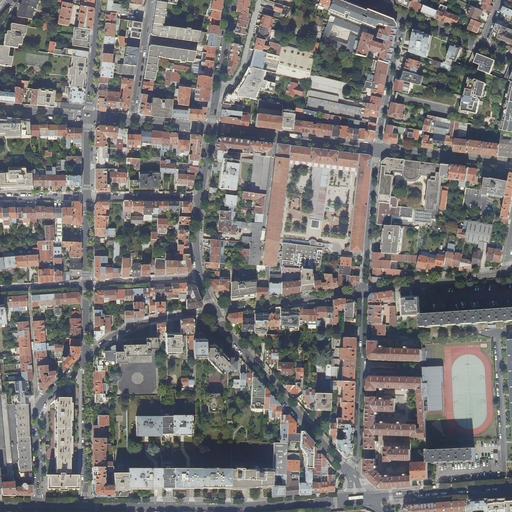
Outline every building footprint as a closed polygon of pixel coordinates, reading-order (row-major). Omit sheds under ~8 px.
[(21,0),(21,4),(19,4),(17,17),(21,17),(24,18),(31,19),(33,9),(36,9),(38,4),(36,4),(37,0),(21,0)] [(93,3),(93,0),(76,0),(79,0),(81,0),(81,5),(83,5),(83,7),(93,9),(93,3)] [(113,0),(108,0),(107,0),(107,5),(106,10),(111,11),(120,12),(120,11),(121,8),(121,5),(113,4),(113,0)] [(222,2),(222,0),(210,0),(208,8),(221,11),(222,2)] [(249,4),(249,0),(237,0),(237,4),(236,12),(239,12),(248,13),(249,5),(250,5),(250,4),(249,4)] [(349,3),(341,0),(331,0),(331,1),(329,6),(329,7),(328,10),(341,16),(342,12),(348,14),(346,18),(373,28),(374,24),(375,24),(375,25),(376,25),(376,24),(381,26),(381,25),(384,26),(389,27),(394,28),(394,25),(391,20),(378,14),(349,3)] [(412,2),(410,1),(407,0),(396,0),(398,4),(402,6),(409,8),(412,2)] [(187,40),(198,42),(201,32),(200,32),(201,31),(190,30),(190,29),(186,28),(186,29),(166,26),(166,27),(164,27),(163,27),(162,25),(163,24),(164,16),(165,16),(166,14),(167,14),(167,13),(165,12),(166,3),(160,2),(156,1),(155,7),(153,18),(151,33),(152,35),(159,36),(187,40)] [(479,4),(477,8),(484,11),(485,12),(486,10),(491,12),(493,7),(490,5),(482,2),(481,1),(479,4)] [(72,4),(62,2),(60,11),(59,11),(59,15),(57,24),(68,26),(72,4)] [(416,2),(413,10),(417,11),(421,13),(425,6),(421,4),(419,3),(416,2)] [(287,13),(289,7),(278,4),(275,3),(274,7),(273,10),(278,12),(287,15),(288,13),(287,13)] [(132,4),(131,8),(130,8),(130,9),(131,9),(131,11),(140,12),(140,10),(140,11),(141,5),(132,4)] [(92,18),(93,9),(83,7),(80,6),(79,12),(76,12),(76,14),(78,15),(78,16),(75,16),(75,18),(77,19),(77,20),(79,21),(78,27),(81,28),(90,30),(91,30),(92,18)] [(425,6),(421,13),(429,16),(435,19),(438,12),(425,6)] [(481,16),(484,11),(477,8),(471,6),(467,16),(478,21),(480,15),(481,16)] [(506,16),(505,19),(510,21),(511,15),(511,10),(504,7),(502,12),(507,15),(507,16),(506,16)] [(129,9),(121,8),(120,11),(120,12),(119,19),(126,20),(126,16),(127,12),(128,12),(129,9)] [(220,15),(221,11),(208,8),(206,15),(209,15),(209,17),(213,18),(220,19),(220,15)] [(443,10),(439,9),(438,12),(435,19),(439,20),(442,21),(445,14),(442,13),(443,10)] [(450,11),(448,9),(445,14),(442,21),(447,23),(447,22),(451,23),(452,20),(457,23),(461,14),(457,12),(456,16),(449,14),(450,11)] [(110,15),(106,14),(105,23),(114,24),(115,13),(110,12),(110,15)] [(248,22),(250,14),(248,13),(239,12),(238,16),(237,19),(248,22)] [(186,20),(183,20),(177,18),(178,13),(175,13),(173,21),(186,23),(186,20)] [(271,17),(262,15),(262,17),(261,21),(263,21),(268,23),(270,23),(271,19),(271,17)] [(17,17),(13,16),(12,18),(13,19),(15,20),(14,24),(23,25),(24,18),(21,17),(17,17)] [(219,23),(220,19),(213,18),(209,17),(208,19),(211,20),(210,25),(218,27),(219,23)] [(389,52),(394,28),(389,27),(384,26),(384,28),(383,28),(382,29),(383,29),(383,30),(378,29),(375,38),(382,40),(381,44),(379,44),(375,42),(370,41),(369,41),(371,36),(370,36),(362,33),(363,28),(359,27),(335,17),(333,23),(332,24),(361,33),(360,37),(358,37),(358,38),(359,39),(355,54),(364,57),(367,49),(379,53),(377,61),(387,64),(389,52)] [(247,28),(248,22),(237,19),(236,22),(236,26),(245,28),(247,28)] [(507,28),(508,25),(504,23),(505,22),(499,19),(497,24),(502,26),(507,28)] [(480,29),(483,31),(486,24),(482,23),(482,24),(472,20),(468,30),(478,34),(480,29)] [(138,30),(141,30),(141,27),(142,25),(142,22),(128,21),(127,28),(130,28),(138,30)] [(332,24),(333,23),(328,21),(326,25),(325,27),(324,32),(323,33),(321,39),(319,43),(351,53),(356,37),(350,35),(347,44),(327,38),(332,24)] [(14,24),(12,23),(11,31),(8,31),(7,32),(7,35),(6,35),(5,41),(4,46),(9,47),(17,48),(18,45),(20,45),(21,37),(24,38),(24,34),(25,34),(27,26),(23,25),(14,24)] [(324,32),(325,27),(314,23),(312,30),(323,33),(324,32)] [(502,26),(497,24),(493,32),(498,35),(502,26)] [(218,30),(218,27),(210,25),(209,25),(209,26),(210,26),(209,33),(217,34),(218,30)] [(245,28),(236,26),(235,29),(234,33),(245,35),(246,32),(244,31),(245,28)] [(498,35),(497,38),(511,44),(511,30),(507,28),(502,26),(498,35)] [(89,44),(90,30),(81,28),(78,27),(76,27),(75,32),(74,40),(74,46),(88,48),(89,44)] [(267,28),(262,27),(261,29),(259,28),(258,32),(258,33),(257,33),(256,38),(261,39),(264,40),(266,41),(268,36),(269,36),(270,31),(271,31),(272,30),(267,28)] [(367,29),(363,28),(362,33),(370,36),(371,36),(371,34),(366,32),(367,29)] [(135,39),(139,39),(141,32),(138,32),(129,30),(127,30),(125,37),(130,38),(135,39)] [(427,59),(431,36),(425,35),(425,34),(421,33),(421,32),(414,31),(410,53),(427,59)] [(216,41),(217,34),(209,33),(208,37),(207,46),(215,47),(216,41)] [(114,37),(104,36),(104,40),(103,44),(114,45),(114,44),(114,41),(114,37)] [(129,47),(138,49),(139,44),(139,39),(135,39),(130,38),(129,43),(125,43),(124,41),(124,37),(118,36),(118,37),(119,45),(119,46),(125,47),(129,47)] [(261,39),(256,38),(254,43),(253,49),(261,51),(262,49),(266,50),(266,48),(268,49),(268,47),(263,45),(264,40),(261,39)] [(315,54),(319,43),(315,42),(312,41),(309,52),(315,54)] [(86,59),(87,59),(88,52),(85,51),(77,50),(66,49),(66,51),(63,51),(57,50),(57,49),(54,49),(55,43),(50,42),(48,53),(71,56),(86,59)] [(242,45),(231,42),(231,47),(230,52),(238,54),(239,50),(239,49),(241,49),(242,45)] [(103,49),(102,54),(110,54),(113,54),(113,49),(114,45),(103,44),(103,49)] [(456,62),(458,63),(462,48),(456,46),(452,44),(446,59),(456,62)] [(0,45),(0,65),(11,67),(13,57),(8,56),(9,47),(4,46),(0,45)] [(194,58),(196,52),(188,51),(157,46),(150,45),(149,46),(148,50),(145,67),(143,79),(150,80),(153,80),(154,80),(156,71),(157,71),(157,67),(156,67),(157,59),(156,58),(158,56),(158,57),(161,57),(162,58),(180,60),(180,62),(184,62),(184,61),(185,61),(193,62),(194,58)] [(215,50),(215,47),(207,46),(204,45),(203,52),(214,54),(215,50)] [(311,67),(315,54),(309,52),(298,49),(282,45),(279,56),(261,51),(253,49),(251,57),(248,67),(261,70),(262,69),(275,72),(275,73),(284,75),(294,77),(295,77),(308,81),(309,74),(310,72),(311,67)] [(123,64),(135,66),(136,60),(137,55),(138,49),(129,47),(125,47),(124,55),(126,55),(126,57),(124,56),(123,64)] [(214,58),(214,54),(203,52),(202,52),(201,60),(204,60),(213,62),(214,58)] [(238,54),(230,52),(229,56),(229,59),(238,62),(239,57),(237,56),(238,54)] [(102,58),(101,62),(109,63),(111,63),(112,57),(113,57),(115,57),(114,63),(117,64),(118,55),(113,54),(110,54),(102,54),(102,58)] [(478,54),(473,68),(476,69),(491,75),(496,61),(488,58),(478,54)] [(86,59),(71,56),(70,68),(69,68),(68,75),(69,76),(68,87),(71,87),(71,86),(81,88),(83,88),(84,79),(85,79),(86,71),(87,67),(86,67),(86,59)] [(213,64),(213,62),(204,60),(201,60),(199,59),(197,59),(194,58),(193,62),(193,64),(202,65),(206,66),(207,66),(213,67),(213,64)] [(408,59),(406,65),(407,66),(409,66),(413,67),(416,68),(419,69),(421,63),(408,59)] [(454,67),(456,62),(446,59),(445,63),(443,62),(443,64),(450,66),(454,67)] [(384,81),(387,64),(377,61),(374,77),(372,82),(383,85),(384,81)] [(101,68),(100,77),(105,77),(108,78),(112,78),(113,63),(111,63),(109,63),(101,62),(101,68)] [(174,69),(191,72),(192,68),(185,67),(180,66),(173,65),(173,64),(165,63),(165,68),(166,68),(173,69),(174,69)] [(124,74),(134,75),(135,66),(123,64),(119,64),(117,64),(117,67),(116,73),(124,74)] [(212,72),(213,67),(207,66),(206,66),(205,68),(204,68),(203,69),(201,68),(202,65),(193,64),(192,68),(191,72),(211,75),(212,72)] [(452,73),(454,67),(450,66),(443,64),(442,66),(439,65),(438,67),(442,68),(445,69),(446,68),(449,69),(448,71),(452,73)] [(406,65),(404,72),(411,74),(416,75),(418,71),(416,71),(416,68),(413,67),(409,66),(407,66),(406,65)] [(235,67),(228,66),(227,70),(227,73),(231,74),(235,67)] [(224,98),(222,103),(230,104),(233,104),(234,100),(239,101),(240,97),(244,98),(244,97),(251,99),(255,99),(256,93),(258,93),(258,90),(261,90),(261,88),(267,90),(267,92),(272,93),(275,83),(262,80),(264,70),(261,70),(248,67),(243,77),(239,83),(237,86),(231,95),(227,94),(224,98)] [(170,82),(170,85),(173,86),(179,86),(179,84),(179,82),(179,75),(176,72),(174,72),(172,72),(171,78),(170,82)] [(402,81),(404,82),(411,84),(420,86),(423,77),(416,75),(411,74),(404,72),(402,81)] [(309,74),(308,81),(310,81),(322,84),(325,85),(345,89),(346,87),(347,83),(309,74)] [(210,84),(211,78),(198,76),(196,86),(179,84),(179,86),(187,87),(190,88),(195,88),(209,90),(210,84)] [(130,98),(133,80),(122,78),(121,79),(121,85),(121,88),(123,88),(123,95),(123,98),(120,98),(120,100),(119,107),(129,108),(130,98)] [(474,80),(470,79),(468,87),(465,86),(464,89),(466,89),(464,96),(462,104),(462,112),(466,111),(469,112),(477,114),(480,100),(480,99),(480,98),(479,98),(478,98),(479,96),(483,97),(486,83),(478,80),(475,79),(474,80)] [(153,83),(153,80),(150,80),(149,82),(148,81),(147,82),(143,82),(142,89),(152,90),(153,83)] [(395,86),(394,91),(409,94),(410,89),(403,87),(404,82),(402,81),(396,80),(395,86)] [(29,91),(29,89),(27,89),(28,81),(22,81),(21,85),(21,87),(22,87),(21,89),(22,90),(22,94),(26,94),(27,91),(29,91)] [(298,84),(289,81),(285,95),(291,96),(292,92),(295,93),(295,94),(302,96),(304,88),(297,86),(298,84)] [(382,89),(383,85),(372,82),(366,81),(365,81),(364,87),(366,88),(382,91),(382,89)] [(440,82),(438,90),(441,91),(446,93),(447,91),(449,84),(440,82)] [(0,102),(6,103),(13,103),(14,93),(11,93),(10,91),(10,90),(11,90),(11,91),(14,91),(15,87),(4,86),(3,89),(4,90),(3,92),(0,92),(0,102)] [(83,107),(85,88),(83,88),(81,88),(71,86),(71,87),(69,103),(60,102),(60,107),(70,108),(80,109),(83,107)] [(187,87),(179,86),(178,89),(175,89),(175,94),(177,95),(177,98),(178,98),(179,98),(187,99),(189,100),(190,88),(187,87)] [(511,86),(505,120),(504,120),(502,131),(505,131),(511,132),(511,86)] [(18,104),(21,104),(22,94),(22,90),(21,89),(20,89),(20,88),(15,87),(14,91),(14,93),(13,103),(18,104)] [(208,97),(209,90),(195,88),(194,100),(194,101),(200,102),(207,103),(208,97)] [(381,95),(382,91),(366,88),(366,91),(367,91),(367,95),(370,96),(380,98),(381,95)] [(54,107),(54,102),(55,97),(55,91),(42,89),(38,89),(38,90),(37,99),(36,105),(45,106),(54,107)] [(468,114),(469,112),(466,111),(462,112),(462,105),(462,104),(464,96),(466,89),(464,89),(462,101),(460,112),(468,114)] [(107,93),(107,91),(105,91),(99,90),(98,98),(101,98),(104,98),(107,99),(107,93)] [(308,90),(307,96),(308,97),(329,101),(334,102),(336,96),(333,96),(308,90)] [(149,95),(141,94),(138,112),(141,115),(144,115),(150,116),(151,104),(147,103),(147,101),(148,101),(149,95)] [(369,104),(379,105),(380,103),(380,98),(370,96),(369,104)] [(329,101),(308,97),(307,103),(314,104),(358,113),(359,108),(337,103),(334,102),(329,101)] [(99,111),(106,112),(106,108),(106,106),(106,102),(104,102),(104,98),(101,98),(98,98),(97,103),(97,108),(98,110),(99,111)] [(158,98),(151,98),(151,104),(150,116),(160,117),(171,118),(172,108),(172,104),(173,100),(166,99),(166,100),(158,99),(158,98)] [(283,105),(266,102),(258,100),(257,107),(282,111),(282,110),(283,105)] [(372,110),(378,112),(378,108),(379,105),(369,104),(363,103),(363,105),(366,105),(365,109),(372,110)] [(404,105),(392,103),(390,112),(389,117),(404,119),(405,115),(402,114),(404,105)] [(206,113),(206,108),(199,107),(199,109),(190,109),(190,106),(188,106),(188,110),(187,119),(194,120),(202,120),(205,118),(206,113)] [(172,108),(171,118),(175,118),(179,118),(180,109),(172,108)] [(180,109),(179,118),(183,119),(187,119),(188,110),(180,109)] [(377,114),(378,112),(372,110),(365,109),(363,114),(377,117),(377,114)] [(238,118),(241,118),(241,113),(242,113),(242,112),(235,111),(232,111),(229,110),(221,110),(220,113),(220,116),(228,117),(228,115),(229,115),(239,116),(238,118)] [(294,113),(295,111),(282,110),(282,111),(281,116),(281,119),(280,130),(286,130),(292,131),(293,120),(294,113)] [(241,118),(240,125),(246,125),(248,126),(250,114),(242,113),(241,113),(241,118)] [(267,128),(280,130),(281,119),(281,116),(280,116),(280,117),(256,114),(255,127),(267,128)] [(3,117),(0,116),(0,133),(4,133),(5,133),(5,130),(7,130),(8,136),(20,136),(20,134),(30,133),(30,125),(30,120),(3,117)] [(240,125),(241,118),(238,118),(230,117),(228,117),(220,116),(220,119),(222,122),(225,123),(235,124),(240,125)] [(332,127),(331,136),(335,136),(338,137),(339,130),(340,126),(341,117),(337,116),(336,125),(332,125),(332,127)] [(428,116),(427,120),(432,121),(437,122),(451,124),(449,136),(450,136),(455,137),(466,137),(468,124),(428,116)] [(301,121),(300,132),(307,133),(314,134),(315,126),(315,124),(312,124),(312,123),(302,122),(302,119),(301,119),(301,121)] [(427,120),(426,119),(423,131),(424,132),(429,133),(432,121),(427,120)] [(293,120),(292,131),(296,132),(300,132),(301,121),(293,120)] [(375,127),(375,124),(372,123),(368,122),(367,130),(374,132),(375,127)] [(451,124),(437,122),(434,133),(447,136),(449,136),(451,124)] [(39,125),(30,125),(30,133),(30,136),(39,136),(39,125)] [(39,125),(39,136),(45,136),(48,136),(48,125),(39,125)] [(57,125),(48,125),(48,136),(57,136),(57,125)] [(66,125),(57,125),(57,136),(66,136),(66,128),(66,125)] [(95,140),(95,147),(102,147),(106,147),(106,143),(105,142),(105,139),(107,137),(112,137),(113,139),(113,142),(114,144),(114,145),(110,145),(110,147),(117,148),(117,128),(98,126),(96,127),(95,129),(95,140)] [(339,130),(338,137),(343,137),(346,138),(347,130),(347,128),(347,127),(340,126),(339,130)] [(81,128),(74,128),(74,139),(73,141),(73,143),(81,143),(81,128)] [(407,129),(406,130),(405,139),(413,140),(419,141),(419,135),(420,131),(413,130),(411,129),(407,129)] [(146,130),(141,130),(141,135),(141,140),(140,145),(146,146),(146,144),(151,144),(151,143),(151,131),(146,130)] [(373,135),(374,132),(367,130),(367,131),(365,131),(364,133),(364,140),(370,141),(371,139),(373,138),(373,135)] [(157,131),(151,131),(151,143),(151,144),(161,145),(161,132),(157,131)] [(500,145),(499,157),(511,158),(511,132),(505,131),(502,131),(500,145)] [(165,132),(161,132),(161,145),(161,146),(169,146),(169,144),(170,132),(165,132)] [(173,133),(170,132),(169,144),(177,144),(177,140),(177,133),(173,133)] [(447,136),(434,133),(434,139),(433,142),(433,143),(446,145),(446,142),(447,136)] [(199,135),(190,134),(190,140),(190,143),(192,143),(192,146),(191,146),(191,150),(192,150),(191,155),(189,155),(188,160),(198,161),(200,149),(202,138),(199,135)] [(393,135),(386,134),(385,140),(386,142),(387,143),(397,144),(399,135),(393,135)] [(424,135),(423,141),(423,144),(422,147),(427,148),(433,149),(433,143),(433,142),(434,139),(432,139),(431,140),(431,141),(430,141),(430,136),(424,135)] [(450,136),(449,136),(447,136),(446,142),(446,145),(454,146),(455,140),(452,139),(450,139),(450,138),(450,136)] [(217,139),(215,150),(224,151),(226,151),(227,149),(228,148),(240,149),(242,148),(243,150),(242,153),(248,154),(249,141),(234,139),(220,137),(217,139)] [(462,140),(455,140),(454,146),(454,151),(461,152),(469,153),(470,145),(470,141),(463,141),(464,139),(462,139),(462,140)] [(183,140),(177,140),(177,144),(176,151),(179,151),(178,154),(186,155),(187,151),(189,152),(190,143),(190,140),(183,140)] [(270,157),(271,144),(260,142),(249,141),(248,154),(252,154),(252,151),(254,150),(255,150),(255,151),(263,152),(264,152),(266,153),(265,156),(270,157)] [(484,143),(470,141),(470,145),(469,153),(475,154),(483,155),(484,143)] [(484,143),(483,155),(491,156),(499,157),(500,145),(492,144),(492,143),(491,143),(490,144),(484,143)] [(277,144),(262,266),(268,266),(270,266),(274,267),(280,223),(287,163),(287,159),(302,161),(324,164),(338,165),(351,167),(358,168),(357,171),(356,186),(352,223),(350,244),(348,244),(345,246),(345,250),(361,252),(369,173),(370,169),(371,158),(368,155),(330,151),(315,149),(277,144)] [(95,154),(95,169),(104,169),(104,164),(109,164),(109,153),(107,153),(107,147),(106,147),(102,147),(95,147),(95,153),(95,154)] [(214,160),(218,160),(223,161),(221,174),(222,175),(220,184),(219,188),(219,192),(234,194),(235,190),(238,161),(231,160),(231,159),(230,159),(231,156),(226,155),(226,151),(224,151),(215,150),(215,153),(214,160)] [(265,194),(270,157),(265,156),(264,156),(260,155),(260,156),(254,155),(252,175),(250,192),(265,194)] [(71,156),(66,156),(66,160),(66,161),(74,161),(74,172),(81,172),(81,156),(73,156),(71,156)] [(126,158),(126,163),(136,164),(136,169),(136,170),(139,170),(140,159),(133,158),(126,158)] [(160,158),(160,160),(160,163),(159,172),(159,173),(175,174),(175,172),(175,169),(175,164),(169,164),(170,160),(165,159),(165,161),(163,161),(163,158),(160,158)] [(442,177),(443,165),(387,158),(383,162),(378,203),(380,203),(379,206),(393,207),(406,208),(414,209),(398,207),(399,201),(399,200),(398,199),(397,198),(396,197),(394,197),(391,197),(392,197),(394,176),(393,176),(394,172),(403,173),(404,176),(405,177),(406,178),(408,179),(410,180),(413,180),(415,180),(417,179),(417,178),(418,177),(420,175),(430,177),(429,180),(427,201),(426,210),(438,211),(439,205),(439,200),(441,186),(442,177)] [(287,159),(287,163),(314,166),(307,219),(309,220),(318,221),(321,221),(327,168),(357,171),(358,168),(351,167),(338,165),(324,164),(302,161),(287,159)] [(61,167),(52,167),(52,168),(53,186),(56,186),(59,186),(59,175),(59,170),(66,170),(66,161),(66,160),(62,160),(61,167)] [(197,171),(198,161),(188,160),(188,163),(190,163),(190,164),(189,168),(188,168),(188,170),(187,172),(196,173),(197,171)] [(448,165),(443,165),(442,177),(445,177),(445,178),(446,179),(447,180),(447,181),(448,181),(449,179),(451,180),(451,179),(453,166),(448,165)] [(461,167),(453,166),(451,179),(458,180),(459,180),(459,178),(461,178),(461,180),(460,180),(460,181),(467,182),(468,179),(470,168),(461,167)] [(0,172),(0,187),(10,187),(10,190),(16,189),(16,187),(28,187),(28,188),(33,188),(33,186),(32,173),(26,173),(25,168),(14,169),(14,178),(8,178),(8,173),(0,172)] [(474,169),(470,168),(468,179),(467,182),(477,183),(477,182),(478,181),(478,177),(477,177),(478,169),(474,169)] [(104,169),(95,169),(95,175),(95,180),(95,190),(98,192),(109,192),(110,185),(105,185),(106,169),(104,169)] [(175,174),(174,183),(177,184),(186,185),(187,174),(187,172),(188,170),(184,170),(184,169),(179,169),(178,169),(175,169),(175,172),(175,174)] [(117,172),(117,182),(121,183),(121,185),(122,186),(124,186),(125,185),(126,173),(117,172)] [(129,180),(129,189),(140,189),(139,188),(147,188),(154,188),(159,188),(159,173),(159,172),(148,172),(139,172),(139,180),(129,180)] [(194,176),(196,176),(196,173),(187,172),(187,174),(186,185),(187,185),(193,185),(194,176)] [(80,175),(66,175),(66,186),(80,186),(80,180),(80,175)] [(491,179),(486,179),(485,184),(484,191),(483,194),(489,195),(489,194),(506,197),(506,196),(507,196),(508,189),(509,182),(492,179),(491,179)] [(449,188),(441,186),(439,200),(439,205),(442,206),(441,209),(446,210),(449,188)] [(263,214),(265,194),(250,192),(247,192),(243,191),(242,198),(256,199),(254,211),(251,210),(251,213),(255,213),(263,214)] [(233,207),(235,207),(236,200),(237,196),(226,194),(225,198),(224,198),(223,202),(225,202),(224,206),(228,206),(228,211),(229,211),(231,211),(232,211),(232,208),(233,208),(233,207)] [(510,215),(511,203),(511,196),(507,196),(506,196),(506,197),(504,209),(502,217),(509,219),(510,215)] [(78,202),(71,202),(71,208),(71,212),(74,212),(74,214),(71,214),(71,224),(71,225),(81,225),(81,205),(78,202)] [(109,210),(109,202),(97,202),(95,204),(95,210),(95,223),(95,228),(108,229),(108,225),(106,225),(106,227),(105,227),(105,225),(106,225),(106,222),(105,222),(105,220),(108,220),(108,216),(105,216),(105,214),(106,210),(109,210)] [(131,212),(132,202),(129,202),(124,202),(124,217),(127,217),(127,212),(131,212)] [(142,216),(143,202),(138,202),(132,202),(131,212),(131,213),(133,213),(133,212),(138,212),(138,217),(131,217),(131,228),(130,231),(133,231),(133,223),(142,224),(142,223),(142,221),(142,216)] [(152,214),(152,202),(147,202),(143,202),(142,216),(142,221),(144,221),(151,221),(152,215),(152,214)] [(163,202),(158,202),(157,214),(157,216),(157,232),(156,234),(156,235),(166,236),(167,226),(167,222),(167,221),(167,219),(163,219),(164,213),(161,213),(161,210),(168,210),(168,202),(163,202)] [(172,202),(168,202),(168,210),(178,211),(178,206),(175,206),(175,202),(172,202)] [(189,202),(180,202),(179,208),(182,208),(182,213),(190,213),(192,204),(189,202)] [(393,207),(379,206),(379,212),(378,218),(392,219),(393,218),(413,220),(414,209),(406,208),(393,207)] [(44,208),(44,207),(36,207),(36,208),(36,220),(45,219),(44,208)] [(53,208),(53,207),(44,208),(45,219),(53,219),(53,218),(53,208)] [(10,222),(8,208),(1,208),(3,222),(10,222)] [(16,222),(15,208),(8,208),(10,222),(10,225),(12,225),(12,222),(16,222)] [(62,208),(53,208),(53,218),(57,218),(62,218),(62,208)] [(71,208),(62,208),(62,218),(62,224),(71,224),(71,214),(71,212),(71,208)] [(182,208),(179,208),(179,222),(181,222),(181,225),(189,225),(189,219),(189,217),(182,217),(182,213),(182,208)] [(228,211),(219,210),(219,220),(226,220),(230,221),(234,221),(234,214),(231,214),(231,211),(229,211),(228,211)] [(415,211),(414,221),(429,223),(431,212),(415,211)] [(255,223),(262,223),(263,214),(255,213),(255,223)] [(53,238),(53,240),(53,242),(62,242),(62,237),(62,225),(62,224),(62,218),(57,218),(57,237),(53,237),(53,238)] [(392,219),(378,218),(377,225),(386,225),(389,226),(391,226),(391,225),(392,225),(392,219)] [(226,220),(219,220),(218,225),(218,234),(225,234),(225,232),(230,232),(230,234),(236,234),(236,227),(230,226),(230,221),(226,220)] [(318,221),(309,220),(308,228),(317,230),(318,221)] [(250,243),(260,243),(262,223),(255,223),(234,221),(230,221),(230,226),(236,227),(252,227),(251,236),(242,236),(241,242),(250,243)] [(469,221),(466,221),(465,227),(463,227),(463,229),(459,229),(458,237),(466,238),(466,234),(469,221)] [(466,234),(466,238),(465,242),(477,244),(480,244),(478,253),(475,252),(473,263),(473,264),(481,265),(483,254),(483,253),(485,243),(490,244),(493,225),(469,221),(466,234)] [(45,226),(45,241),(53,240),(53,238),(53,237),(53,225),(45,226)] [(389,226),(386,225),(384,242),(383,249),(383,253),(384,253),(385,253),(386,254),(387,254),(390,254),(393,254),(400,254),(401,253),(399,253),(402,228),(403,228),(403,226),(392,225),(391,225),(391,226),(389,226)] [(108,229),(95,228),(94,238),(105,238),(105,237),(116,237),(116,229),(108,229)] [(178,239),(188,240),(189,230),(178,230),(178,239)] [(177,249),(189,249),(189,246),(188,240),(178,239),(177,249)] [(218,240),(210,239),(210,247),(218,247),(220,248),(220,240),(218,240)] [(46,282),(54,282),(54,268),(54,264),(53,258),(53,242),(53,240),(45,241),(37,241),(38,248),(38,255),(38,260),(48,260),(48,269),(38,270),(38,276),(39,283),(46,282)] [(62,242),(53,242),(53,258),(61,258),(61,257),(61,253),(61,247),(62,242)] [(69,257),(70,257),(80,258),(81,253),(81,243),(71,242),(62,242),(61,247),(68,247),(69,247),(70,246),(71,247),(71,249),(70,248),(70,253),(69,253),(69,257)] [(280,267),(282,267),(289,268),(300,269),(312,269),(313,262),(307,262),(307,256),(308,254),(322,255),(323,255),(323,252),(322,252),(322,247),(309,246),(283,242),(280,267)] [(259,265),(261,243),(260,243),(250,243),(250,249),(249,257),(248,265),(257,265),(259,265)] [(497,244),(496,249),(496,252),(494,261),(495,261),(495,263),(497,263),(498,262),(501,262),(504,245),(497,244)] [(218,247),(210,247),(210,250),(210,255),(220,255),(220,251),(220,248),(218,247)] [(250,249),(239,248),(239,250),(240,250),(240,256),(249,257),(250,249)] [(445,267),(444,271),(448,271),(449,265),(461,267),(462,259),(463,252),(462,252),(462,254),(458,253),(458,252),(457,252),(456,256),(454,256),(456,249),(448,248),(447,252),(446,258),(445,265),(445,267)] [(496,252),(496,249),(489,248),(487,260),(494,262),(494,261),(496,252)] [(443,256),(438,255),(438,256),(437,259),(436,265),(445,267),(445,265),(446,258),(447,252),(444,251),(443,256)] [(169,256),(175,256),(174,261),(169,261),(165,261),(164,275),(177,274),(189,273),(191,270),(190,261),(189,255),(177,254),(165,254),(165,259),(169,260),(169,256)] [(321,263),(322,255),(308,254),(307,256),(307,262),(313,262),(316,263),(319,263),(321,263)] [(412,255),(400,254),(393,254),(390,254),(390,261),(391,261),(398,262),(414,263),(418,263),(420,256),(420,255),(412,255)] [(26,256),(27,267),(38,266),(38,260),(38,255),(34,255),(26,256)] [(210,255),(209,262),(212,263),(219,263),(220,258),(220,255),(210,255)] [(16,268),(27,267),(26,256),(15,257),(16,268)] [(106,256),(94,256),(94,264),(94,277),(97,279),(112,278),(113,266),(106,266),(106,267),(102,267),(102,266),(101,266),(100,267),(98,267),(98,266),(99,265),(100,263),(101,263),(107,263),(107,256),(106,256)] [(428,262),(429,258),(421,256),(420,256),(418,263),(418,267),(426,269),(428,262)] [(4,269),(16,268),(15,257),(2,258),(4,269)] [(75,276),(80,276),(80,275),(80,258),(70,257),(70,273),(70,276),(75,276)] [(351,257),(341,257),(340,265),(350,266),(351,257)] [(126,277),(129,277),(129,259),(129,258),(122,258),(121,278),(126,277)] [(437,259),(429,258),(428,262),(426,269),(432,270),(432,267),(436,268),(436,265),(437,259)] [(155,259),(154,275),(160,275),(164,275),(165,261),(165,259),(155,259)] [(461,267),(460,270),(466,269),(472,269),(473,264),(473,263),(470,263),(470,261),(462,259),(461,267)] [(379,260),(375,260),(374,268),(383,269),(385,269),(391,269),(391,261),(390,261),(385,261),(379,260)] [(212,263),(209,262),(205,262),(206,266),(206,267),(213,268),(213,271),(214,271),(219,271),(220,263),(219,263),(212,263)] [(137,277),(141,276),(141,266),(141,263),(132,264),(132,277),(137,277)] [(145,276),(149,276),(150,265),(141,266),(141,276),(145,276)] [(262,266),(259,265),(257,265),(257,270),(265,271),(265,275),(269,275),(270,266),(268,266),(262,266)] [(360,268),(360,266),(350,266),(340,265),(339,269),(333,268),(332,274),(333,274),(336,274),(340,274),(341,275),(346,275),(350,275),(359,276),(359,274),(359,272),(350,271),(350,267),(360,268)] [(281,287),(281,294),(291,293),(299,292),(300,281),(283,282),(284,281),(285,273),(295,274),(295,279),(297,279),(297,280),(300,280),(300,269),(289,268),(282,267),(281,276),(281,278),(281,280),(281,283),(281,287)] [(374,271),(373,277),(381,278),(383,278),(383,269),(374,268),(374,271)] [(300,281),(299,292),(302,291),(311,290),(312,290),(314,290),(313,279),(312,275),(312,269),(300,269),(300,280),(300,281)] [(321,283),(322,289),(330,288),(332,287),(337,287),(336,278),(332,279),(331,274),(324,273),(325,279),(326,279),(326,282),(321,283)] [(313,279),(314,290),(319,289),(322,289),(321,283),(320,276),(316,277),(315,275),(312,275),(313,279)] [(358,282),(359,276),(350,275),(346,275),(346,281),(349,281),(349,285),(356,284),(358,282)] [(211,285),(213,291),(218,291),(219,291),(219,279),(214,279),(209,279),(211,285)] [(228,291),(228,283),(228,280),(219,279),(219,291),(228,291)] [(237,299),(256,296),(256,290),(256,288),(256,286),(256,281),(243,282),(242,281),(240,281),(239,282),(238,282),(231,283),(231,291),(231,299),(237,299)] [(269,291),(269,296),(275,295),(281,294),(281,287),(281,283),(269,282),(269,288),(269,291)] [(164,287),(164,285),(160,285),(154,285),(154,288),(155,294),(164,293),(164,287)] [(192,285),(186,286),(186,294),(186,295),(189,294),(190,295),(190,296),(190,297),(189,298),(190,299),(186,300),(186,309),(200,307),(202,304),(199,297),(196,287),(192,285)] [(143,299),(143,288),(139,289),(133,289),(133,299),(138,298),(140,299),(143,299)] [(256,296),(256,298),(262,297),(263,297),(269,296),(269,291),(269,288),(256,288),(256,290),(256,296)] [(133,299),(133,289),(129,289),(124,290),(124,300),(124,301),(132,301),(131,301),(131,304),(133,304),(133,303),(133,299)] [(116,300),(116,290),(110,291),(103,291),(103,297),(103,300),(116,300)] [(124,300),(124,290),(121,290),(116,290),(116,300),(116,304),(119,304),(119,300),(124,300)] [(103,297),(103,291),(96,292),(94,294),(94,300),(94,303),(99,303),(102,303),(102,297),(103,297)] [(396,302),(395,292),(392,292),(380,294),(375,294),(371,299),(370,306),(382,306),(381,300),(384,299),(384,301),(391,300),(391,306),(397,307),(396,302)] [(66,293),(61,294),(61,304),(70,304),(70,293),(66,293)] [(77,293),(70,293),(70,304),(80,303),(80,295),(77,293)] [(27,306),(26,296),(23,296),(19,296),(19,307),(27,306)] [(12,307),(11,297),(8,297),(3,297),(4,305),(5,308),(12,307)] [(420,313),(420,297),(402,298),(403,316),(421,315),(420,313)] [(340,299),(333,300),(333,307),(333,314),(332,325),(337,325),(337,323),(338,323),(339,311),(342,311),(342,313),(344,313),(344,310),(344,300),(344,299),(340,299)] [(349,299),(344,300),(344,310),(344,313),(344,321),(355,322),(355,304),(354,302),(353,301),(351,300),(349,299)] [(143,309),(143,302),(133,303),(133,304),(133,309),(138,309),(138,311),(133,312),(133,319),(142,317),(143,317),(143,309)] [(163,313),(164,312),(164,302),(160,302),(161,305),(158,305),(158,302),(155,302),(155,311),(155,312),(157,312),(157,311),(162,311),(163,313)] [(313,310),(308,310),(307,317),(307,321),(316,321),(316,317),(317,314),(317,307),(317,302),(316,302),(313,302),(313,309),(313,310)] [(285,309),(280,308),(279,322),(279,327),(279,330),(282,330),(282,329),(283,329),(284,329),(284,326),(293,327),(293,328),(297,328),(298,320),(298,315),(298,309),(298,306),(289,307),(288,308),(287,308),(287,313),(284,313),(285,309)] [(382,306),(370,306),(370,312),(370,324),(374,324),(383,325),(384,306),(382,306)] [(280,307),(275,308),(275,314),(271,314),(271,315),(267,315),(267,321),(267,327),(272,327),(272,326),(279,327),(279,322),(280,308),(280,307)] [(326,307),(317,307),(317,314),(316,317),(325,317),(326,307)] [(299,308),(298,309),(298,315),(298,320),(307,321),(307,317),(308,310),(302,310),(302,309),(301,308),(299,308)] [(511,308),(503,309),(488,310),(474,311),(459,312),(444,313),(427,314),(423,314),(423,313),(421,313),(421,327),(428,327),(428,328),(431,328),(431,326),(443,326),(444,327),(447,327),(447,325),(459,324),(459,326),(462,326),(462,324),(475,323),(475,325),(478,324),(478,323),(491,322),(491,324),(494,323),(494,322),(506,321),(506,322),(509,322),(509,321),(511,320),(511,308)] [(254,311),(254,318),(254,330),(253,334),(260,334),(260,332),(267,333),(267,327),(267,321),(267,315),(267,310),(263,310),(254,311)] [(129,321),(133,319),(133,312),(133,311),(125,311),(125,315),(125,318),(125,323),(129,321)] [(236,323),(236,313),(228,314),(226,317),(231,324),(236,324),(236,323)] [(104,334),(110,331),(110,319),(112,319),(112,318),(112,315),(104,316),(104,322),(104,323),(104,326),(104,334)] [(94,322),(94,326),(101,326),(104,326),(104,323),(104,322),(103,322),(103,319),(99,319),(99,317),(94,317),(94,322)] [(193,340),(193,318),(188,319),(180,320),(180,335),(180,342),(185,342),(185,336),(183,336),(183,332),(190,332),(190,336),(189,336),(189,342),(189,349),(193,349),(193,345),(193,340)] [(242,318),(242,323),(241,331),(246,331),(246,330),(254,330),(254,318),(242,318)] [(40,321),(33,321),(33,326),(33,329),(44,328),(43,321),(40,321)] [(28,326),(28,322),(21,322),(17,323),(18,331),(28,330),(28,326)] [(162,332),(165,331),(164,323),(161,323),(156,324),(157,338),(157,339),(162,339),(162,332)] [(373,335),(382,335),(386,335),(386,325),(383,325),(374,324),(373,335)] [(80,326),(69,326),(69,332),(61,332),(61,336),(80,336),(80,331),(80,326)] [(97,340),(104,334),(104,326),(101,326),(94,326),(94,332),(94,339),(97,340)] [(29,334),(28,330),(18,331),(18,339),(29,339),(29,334)] [(180,342),(180,335),(173,335),(165,335),(165,353),(181,353),(180,342)] [(45,343),(45,336),(34,336),(34,340),(34,344),(45,343)] [(354,338),(343,337),(342,337),(342,348),(354,349),(354,344),(354,338)] [(157,339),(157,338),(145,338),(145,345),(123,345),(123,351),(115,352),(115,363),(127,363),(127,357),(149,356),(149,355),(151,355),(151,353),(150,353),(149,349),(157,349),(157,339)] [(29,343),(29,339),(18,339),(19,347),(30,347),(29,343)] [(206,345),(206,340),(203,340),(193,340),(193,345),(193,349),(193,356),(206,356),(206,348),(206,345)] [(372,359),(423,361),(422,350),(411,349),(411,347),(406,347),(406,349),(394,349),(394,348),(393,348),(393,349),(386,348),(386,346),(381,346),(381,348),(379,348),(379,341),(374,341),(373,340),(371,340),(370,341),(369,341),(369,347),(369,355),(372,359)] [(115,352),(115,345),(114,345),(113,346),(112,346),(111,347),(110,347),(110,348),(109,349),(109,350),(109,351),(104,351),(104,361),(104,364),(104,365),(104,366),(106,366),(107,365),(115,365),(115,363),(115,352)] [(215,345),(206,345),(206,348),(206,356),(206,359),(207,359),(210,359),(210,362),(213,362),(213,365),(216,366),(216,369),(219,369),(219,372),(222,372),(222,374),(223,374),(223,372),(228,372),(228,370),(228,364),(229,357),(229,355),(221,355),(221,352),(218,352),(218,348),(215,348),(215,345)] [(62,361),(62,372),(77,359),(80,353),(80,346),(69,346),(69,354),(66,357),(64,357),(64,346),(62,346),(62,361)] [(30,351),(30,347),(19,347),(20,356),(30,355),(30,351)] [(104,351),(104,348),(100,351),(99,352),(99,356),(95,356),(93,359),(93,361),(97,361),(97,363),(101,363),(101,361),(104,361),(104,351)] [(354,355),(354,349),(342,348),(341,348),(339,348),(339,359),(343,359),(353,360),(354,355)] [(36,358),(46,358),(46,350),(35,351),(35,355),(36,358)] [(269,350),(269,360),(269,362),(277,362),(278,350),(269,350)] [(20,364),(31,363),(31,359),(30,355),(20,356),(20,364)] [(234,357),(229,357),(228,364),(228,370),(237,371),(238,361),(234,361),(234,357)] [(36,362),(36,366),(47,365),(46,358),(36,358),(36,362)] [(353,364),(353,360),(343,359),(342,367),(353,368),(353,364)] [(104,371),(104,366),(102,366),(102,364),(101,363),(97,363),(97,361),(93,361),(93,363),(93,366),(95,366),(95,371),(104,371)] [(277,362),(277,369),(281,369),(281,374),(292,375),(292,374),(295,374),(296,368),(292,368),(292,363),(277,362)] [(21,372),(31,371),(31,365),(31,363),(20,364),(21,372)] [(324,364),(315,364),(315,372),(325,372),(325,379),(330,379),(330,376),(331,367),(331,364),(324,364)] [(48,371),(47,365),(36,366),(38,389),(42,391),(46,387),(55,379),(55,371),(48,371)] [(295,386),(283,385),(288,391),(291,391),(291,392),(292,393),(296,394),(297,392),(299,392),(299,386),(299,384),(299,376),(303,376),(303,368),(297,368),(297,366),(296,366),(296,368),(295,374),(295,386)] [(444,366),(423,367),(424,378),(425,402),(425,411),(444,410),(442,382),(445,382),(444,372),(443,372),(443,371),(444,371),(444,366)] [(353,376),(353,368),(342,367),(341,381),(353,381),(353,376)] [(27,380),(32,380),(32,375),(31,371),(21,372),(21,377),(18,378),(18,377),(7,377),(8,382),(14,381),(27,380)] [(104,375),(104,371),(95,371),(93,371),(93,375),(93,383),(101,383),(101,379),(102,379),(102,375),(104,375)] [(181,390),(194,390),(194,386),(194,371),(191,371),(191,376),(192,376),(192,379),(188,379),(188,378),(181,379),(181,390)] [(258,379),(252,372),(251,388),(250,403),(250,411),(263,412),(263,409),(264,387),(258,379)] [(365,461),(365,466),(364,474),(380,489),(391,488),(412,487),(412,480),(412,469),(412,465),(406,466),(407,474),(402,474),(403,477),(399,477),(393,477),(389,478),(389,475),(384,475),(384,478),(382,476),(383,476),(382,476),(377,471),(378,470),(378,466),(376,465),(376,459),(378,459),(378,455),(376,455),(377,445),(379,445),(379,441),(377,441),(377,442),(375,441),(376,435),(413,436),(414,437),(414,438),(418,438),(426,437),(427,437),(426,432),(425,411),(425,402),(424,382),(424,378),(390,377),(372,377),(371,377),(368,380),(366,442),(365,461)] [(14,404),(28,404),(28,399),(26,399),(25,396),(29,396),(28,392),(27,389),(28,389),(27,380),(14,381),(15,393),(14,394),(14,398),(13,398),(11,400),(12,404),(14,404)] [(352,391),(353,381),(341,381),(337,381),(337,386),(342,387),(342,398),(336,398),(336,402),(352,403),(352,391)] [(107,394),(107,383),(105,383),(102,383),(101,383),(93,383),(93,386),(93,388),(95,388),(95,394),(105,394),(107,394)] [(302,394),(298,397),(301,401),(302,399),(309,407),(309,408),(311,411),(313,411),(313,410),(314,410),(314,393),(314,390),(311,390),(311,389),(311,388),(309,388),(308,389),(308,390),(305,390),(305,391),(302,391),(302,394)] [(222,393),(207,393),(206,406),(208,406),(208,412),(218,413),(218,406),(219,406),(220,397),(221,397),(222,396),(222,393)] [(330,394),(314,393),(314,410),(330,411),(330,394)] [(107,400),(107,397),(105,397),(105,394),(95,394),(94,394),(94,403),(105,403),(107,400)] [(72,421),(72,403),(70,403),(70,397),(57,397),(57,402),(56,401),(56,437),(70,438),(70,436),(70,421),(72,421)] [(336,424),(351,424),(352,414),(352,403),(336,402),(336,407),(341,407),(341,418),(340,418),(336,418),(336,419),(336,424)] [(28,413),(28,404),(14,404),(14,405),(15,405),(16,411),(15,411),(16,418),(16,424),(29,423),(28,413)] [(288,425),(288,416),(285,415),(282,415),(281,415),(281,416),(280,426),(281,426),(281,424),(288,425)] [(108,426),(108,416),(97,416),(98,416),(98,417),(97,417),(97,424),(98,424),(97,426),(104,426),(108,426)] [(161,435),(161,416),(136,417),(136,436),(161,436),(161,435)] [(172,416),(161,416),(161,435),(173,435),(173,434),(173,422),(172,416)] [(192,416),(172,416),(173,422),(173,434),(173,435),(192,435),(192,416)] [(30,445),(29,423),(16,424),(16,427),(16,434),(17,434),(17,444),(17,451),(18,451),(18,460),(18,467),(19,470),(20,470),(31,470),(30,445)] [(336,440),(336,447),(344,457),(350,455),(351,446),(351,436),(351,424),(336,424),(336,428),(342,428),(342,432),(344,432),(344,440),(336,440)] [(97,426),(93,426),(93,432),(93,438),(104,438),(104,426),(97,426)] [(287,441),(288,434),(288,429),(280,428),(279,443),(287,443),(287,441)] [(301,442),(300,448),(306,455),(305,470),(312,471),(312,468),(316,468),(316,454),(317,447),(309,440),(301,430),(301,434),(301,442)] [(295,434),(288,434),(287,441),(301,442),(301,434),(295,434)] [(71,454),(72,438),(70,438),(56,437),(56,459),(55,473),(59,473),(65,473),(70,473),(70,454),(71,454)] [(93,445),(93,450),(104,451),(106,451),(113,451),(113,447),(111,447),(111,444),(105,444),(105,438),(104,438),(93,438),(93,445)] [(283,475),(286,475),(286,470),(286,460),(287,453),(287,446),(287,443),(279,443),(274,442),(273,466),(272,475),(283,475)] [(411,461),(411,459),(411,456),(411,448),(406,448),(407,449),(401,449),(400,447),(398,447),(398,449),(392,449),(392,447),(385,447),(385,462),(392,462),(392,460),(411,461)] [(11,495),(10,482),(8,482),(7,474),(6,474),(4,448),(0,448),(0,468),(0,475),(1,488),(2,495),(8,495),(11,495)] [(427,449),(428,463),(434,462),(435,464),(436,464),(438,463),(438,462),(450,462),(450,463),(451,463),(453,463),(453,462),(466,461),(466,462),(467,462),(469,462),(469,461),(475,460),(475,448),(429,450),(429,449),(427,449)] [(93,458),(93,467),(105,467),(110,467),(113,467),(113,462),(107,462),(106,463),(105,463),(105,462),(104,462),(104,455),(104,451),(93,450),(93,458)] [(316,454),(316,468),(312,468),(312,471),(311,475),(317,475),(321,476),(321,471),(321,454),(319,454),(316,454)] [(285,490),(285,496),(292,495),(298,495),(298,490),(299,483),(299,479),(299,465),(300,460),(286,460),(286,470),(286,475),(285,487),(285,490)] [(412,480),(420,480),(419,470),(419,462),(411,462),(412,465),(412,469),(412,480)] [(420,480),(428,479),(428,466),(428,462),(419,462),(419,470),(420,480)] [(162,463),(162,468),(162,477),(162,489),(164,489),(165,489),(166,489),(166,490),(167,491),(168,491),(169,491),(170,490),(171,489),(172,489),(174,489),(174,483),(173,468),(173,463),(162,463)] [(263,487),(272,487),(272,486),(272,480),(272,475),(273,466),(264,466),(264,468),(258,468),(258,465),(251,465),(251,469),(247,469),(247,470),(244,469),(244,465),(231,464),(231,470),(231,483),(231,489),(239,489),(240,489),(249,489),(259,488),(263,487)] [(123,497),(128,497),(128,489),(127,471),(127,470),(123,470),(123,466),(117,466),(117,473),(117,476),(113,476),(113,478),(113,483),(113,485),(114,496),(117,496),(117,497),(117,495),(121,495),(121,497),(123,497)] [(228,489),(231,489),(231,483),(231,470),(228,470),(227,468),(216,468),(215,468),(215,469),(208,468),(208,470),(194,470),(194,466),(190,466),(189,468),(173,468),(174,483),(174,489),(185,489),(187,489),(225,489),(228,489)] [(93,474),(93,484),(103,484),(104,483),(105,483),(105,467),(93,467),(93,474)] [(160,489),(162,489),(162,477),(162,468),(161,468),(161,470),(151,470),(151,468),(139,469),(139,470),(128,470),(128,469),(127,469),(127,470),(127,471),(128,489),(133,489),(133,487),(153,487),(157,487),(157,489),(160,489)] [(31,474),(31,470),(20,470),(20,480),(31,480),(31,474)] [(298,490),(298,495),(306,494),(310,494),(311,483),(311,475),(312,471),(305,470),(305,473),(305,482),(306,483),(306,484),(305,483),(299,483),(298,490)] [(65,475),(65,473),(59,473),(59,475),(56,475),(46,475),(47,488),(59,488),(66,488),(78,488),(78,474),(65,475)] [(311,483),(310,494),(316,493),(320,493),(320,483),(317,483),(317,482),(315,482),(314,483),(313,483),(313,482),(314,482),(314,479),(316,479),(316,476),(312,476),(311,483)] [(16,480),(14,480),(14,482),(15,495),(23,495),(30,496),(32,493),(32,484),(26,485),(25,483),(24,483),(23,483),(22,483),(22,484),(21,484),(21,485),(21,487),(16,487),(16,480)] [(114,497),(114,496),(113,485),(106,485),(105,485),(106,486),(103,486),(103,484),(93,484),(92,494),(95,496),(106,497),(114,497)] [(272,487),(272,497),(278,496),(285,496),(285,490),(285,487),(283,487),(272,486),(272,487)] [(497,498),(489,499),(490,511),(507,511),(506,501),(506,497),(497,498)] [(480,499),(470,500),(470,511),(474,511),(475,510),(485,510),(486,511),(490,511),(489,499),(480,499)] [(463,511),(468,511),(467,500),(461,501),(456,501),(447,502),(444,502),(419,505),(406,506),(405,511),(463,511)]
